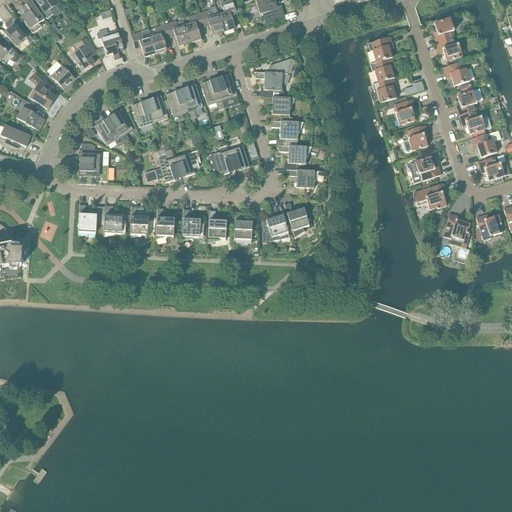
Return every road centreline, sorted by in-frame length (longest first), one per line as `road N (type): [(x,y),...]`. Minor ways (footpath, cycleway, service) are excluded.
road 1 (residential): [(39,176),(78,192),(247,199),(266,192),(270,173),(231,49)]
road 2 (residential): [(414,26),(464,184),(482,195),(511,187)]
road 3 (residential): [(138,74),(105,80),(71,108),(39,176)]
